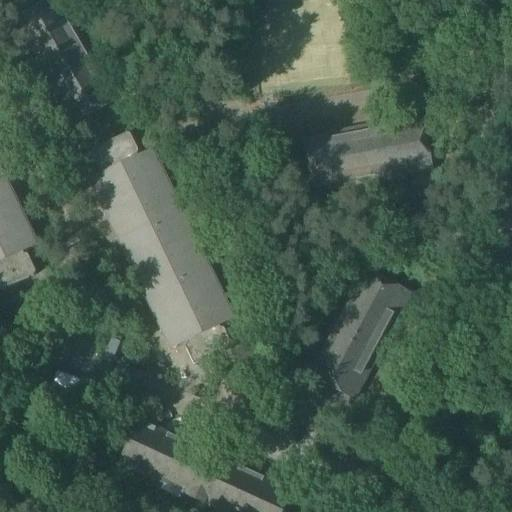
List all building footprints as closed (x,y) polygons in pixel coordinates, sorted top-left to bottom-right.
[(12,26),(41,76),(70,126),(69,127),(69,128),(117,100),(117,99),(115,100),(57,0),(54,0),(10,26),(11,27),(12,26)] [(511,0),(494,0),(505,11),(511,4),(511,0)] [(419,119),(340,135),(306,142),(306,140),(304,140),(315,195),(316,195),(316,193),(429,171),(429,172),(430,172),(420,117),(418,118),(419,119)] [(104,175),(88,183),(170,353),(186,345),(187,347),(186,347),(186,348),(185,350),(193,365),(193,366),(194,367),(196,367),(197,367),(231,351),(231,350),(232,349),(231,347),(224,332),(223,331),(221,331),(220,331),(219,329),(235,321),(153,151),(137,159),(136,157),(137,156),(138,155),(138,154),(137,153),(130,138),(129,137),(128,136),(127,136),(126,136),(94,152),(92,153),(92,154),(91,155),(92,157),(99,171),(99,172),(100,173),(102,173),(103,173),(104,175)] [(0,293),(33,277),(34,277),(35,276),(35,274),(28,258),(27,258),(26,257),(25,257),(24,257),(23,255),(39,247),(0,166),(0,293)] [(361,272),(337,317),(307,374),(306,373),(305,375),(354,401),(355,399),(353,399),(407,297),(409,298),(409,296),(360,270),(360,272),(361,272)] [(281,511),(290,493),(180,442),(140,424),(121,466),(220,511),(281,511)]
